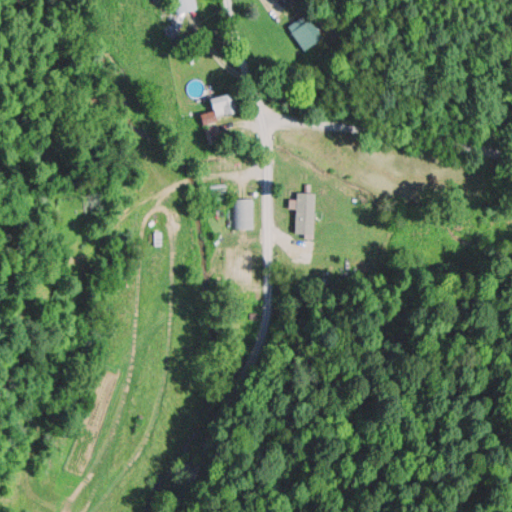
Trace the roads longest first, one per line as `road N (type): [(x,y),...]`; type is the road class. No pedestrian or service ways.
road 1 (tertiary): [(175,511),(258,349),(272,297),(270,134),(233,0)]
road 2 (tertiary): [(511,152),(267,117)]
